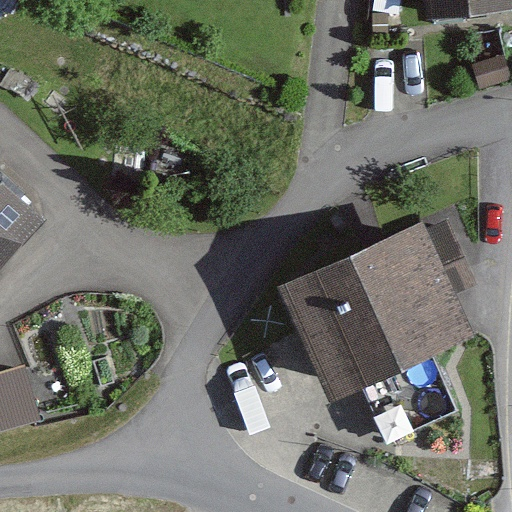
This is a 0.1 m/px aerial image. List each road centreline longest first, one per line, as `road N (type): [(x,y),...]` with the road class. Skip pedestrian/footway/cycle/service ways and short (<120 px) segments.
road 1 (residential): [(159,469),(187,363),(322,172),(511,114)]
road 2 (residential): [(0,482),(159,469)]
road 3 (residential): [(159,469),(276,511)]
